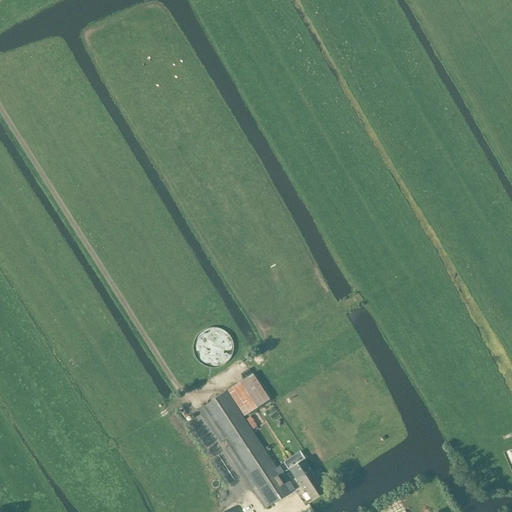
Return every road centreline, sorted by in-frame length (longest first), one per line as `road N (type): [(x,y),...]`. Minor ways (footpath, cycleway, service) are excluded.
road 1 (track): [(260,511),(0,108)]
road 2 (track): [(511,358),(303,0)]
